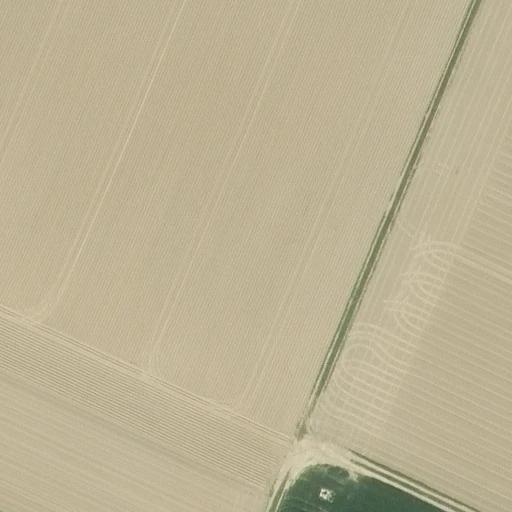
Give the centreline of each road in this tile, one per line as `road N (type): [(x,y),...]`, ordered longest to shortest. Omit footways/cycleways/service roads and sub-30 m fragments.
road 1 (track): [(275,511),(478,0)]
road 2 (track): [(447,511),(302,444)]
